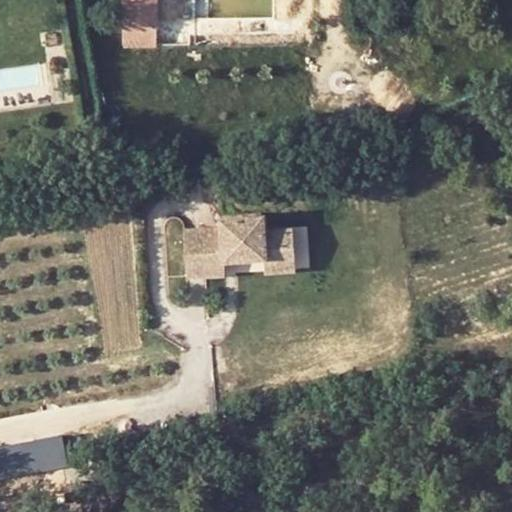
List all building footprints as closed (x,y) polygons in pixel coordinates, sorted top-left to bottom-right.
[(136,0),(123,0),(123,49),(157,49),(156,38),(135,39),(136,0)] [(156,38),(156,0),(136,0),(135,39),(156,38)] [(57,35),(47,36),(47,43),(58,42),(57,35)] [(263,208),(223,211),(223,216),(186,219),(189,265),(207,264),(207,255),(226,254),(225,248),(239,247),(240,253),(295,249),(293,223),(264,225),(263,208)] [(295,249),(265,251),(266,266),(296,264),(295,249)] [(207,255),(207,264),(226,263),(226,254),(207,255)] [(61,433),(0,438),(0,476),(65,470),(61,433)]
